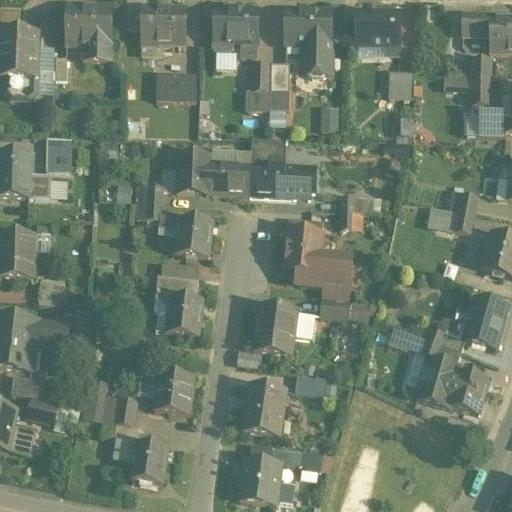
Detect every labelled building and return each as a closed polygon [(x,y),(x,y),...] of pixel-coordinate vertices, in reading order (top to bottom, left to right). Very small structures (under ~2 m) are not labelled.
[(113,13),(67,12),(66,51),(84,51),(83,68),(112,69),(113,13)] [(186,14),(143,13),(142,49),(185,50),(186,14)] [(257,15),(215,14),(214,48),(243,49),(243,64),(256,64),(257,15)] [(330,16),(286,15),(285,49),(310,50),(329,50),(330,16)] [(400,17),(355,17),(354,51),(383,52),(383,53),(399,54),(400,17)] [(491,18),(462,18),(461,41),(480,41),(480,35),(489,35),(489,22),(491,22),(491,18)] [(511,22),(491,22),(489,22),(489,35),(488,57),(511,57),(511,22)] [(37,37),(2,35),(1,66),(0,65),(0,82),(7,82),(35,84),(35,83),(37,37)] [(329,50),(310,50),(310,56),(306,59),(302,59),(302,80),(306,80),(310,84),(322,84),(326,80),(330,80),(331,50),(329,50)] [(489,62),(467,61),(466,80),(471,80),(489,81),(489,62)] [(66,63),(55,63),(54,86),(66,86),(66,63)] [(266,69),(252,69),(251,96),(251,97),(266,97),(266,69)] [(289,69),(266,69),(266,97),(270,97),(269,116),(288,116),(289,69)] [(195,76),(156,75),(156,101),(195,102),(195,76)] [(413,78),(387,77),(386,103),(413,104),(413,78)] [(489,81),(471,80),(470,109),(489,110),(489,81)] [(35,84),(7,82),(6,99),(11,105),(29,105),(34,100),(35,84)] [(511,93),(505,94),(504,121),(478,120),(477,143),(505,144),(505,140),(511,139),(511,93)] [(266,97),(251,97),(251,96),(246,96),(245,116),(269,116),(270,97),(266,97)] [(415,145),(416,124),(396,124),(396,145),(415,145)] [(68,144),(46,144),(46,157),(68,157),(68,144)] [(251,146),(251,158),(249,202),(249,203),(308,205),(309,198),(314,198),(315,172),(285,171),(286,147),(251,146)] [(68,157),(46,157),(45,178),(67,179),(68,157)] [(175,199),(249,202),(251,158),(236,158),(236,170),(209,168),(209,162),(177,161),(175,199)] [(30,161),(0,159),(0,203),(58,205),(58,183),(30,182),(30,161)] [(161,192),(148,191),(147,209),(160,209),(161,192)] [(461,199),(454,198),(450,217),(458,218),(461,199)] [(477,202),(461,199),(458,218),(474,221),(477,202)] [(353,202),(341,201),(340,218),(353,219),(353,202)] [(372,203),(353,202),(353,219),(371,220),(372,203)] [(160,209),(147,209),(146,225),(159,226),(160,209)] [(450,217),(430,213),(427,231),(454,236),(458,218),(450,217)] [(353,219),(340,218),(340,235),(352,236),(353,219)] [(474,221),(458,218),(454,236),(454,237),(470,240),(474,221)] [(211,226),(179,223),(175,261),(207,264),(211,226)] [(310,227),(289,225),(288,236),(309,237),(310,227)] [(288,236),(287,236),(283,275),(297,276),(318,278),(320,260),(322,239),(309,237),(288,236)] [(511,242),(492,237),(480,275),(511,284),(511,242)] [(33,240),(0,239),(0,282),(32,284),(33,258),(49,259),(49,240),(33,240)] [(336,262),(320,260),(318,278),(297,276),(296,289),(348,295),(351,269),(348,266),(338,265),(336,262)] [(198,287),(157,283),(156,301),(171,303),(168,322),(166,339),(197,343),(202,305),(196,304),(198,287)] [(64,287),(41,284),(38,310),(61,312),(64,287)] [(171,303),(156,301),(154,317),(158,320),(158,321),(168,322),(171,303)] [(507,312),(474,303),(462,346),(464,347),(495,355),(507,312)] [(350,309),(321,306),(319,322),(349,325),(350,309)] [(368,312),(350,309),(349,325),(366,328),(368,318),(374,319),(376,311),(369,310),(368,312)] [(295,316),(280,314),(280,313),(260,310),(254,356),(290,361),(295,316)] [(36,326),(0,321),(0,373),(12,375),(30,377),(33,353),(63,357),(66,331),(36,327),(36,326)] [(444,339),(432,334),(427,347),(439,351),(444,339)] [(462,346),(444,339),(439,351),(460,359),(464,347),(462,346)] [(126,342),(112,340),(112,343),(109,343),(107,356),(124,358),(126,342)] [(158,346),(126,342),(124,358),(156,362),(158,346)] [(439,351),(427,347),(422,360),(428,363),(434,364),(439,351)] [(460,359),(439,351),(434,364),(456,371),(460,359)] [(434,364),(428,363),(416,405),(448,414),(449,412),(448,412),(458,375),(460,375),(461,373),(456,371),(434,364)] [(460,375),(458,375),(448,412),(449,412),(478,420),(489,384),(460,375)] [(158,380),(140,378),(137,400),(155,402),(158,380)] [(193,382),(158,378),(158,380),(155,402),(153,417),(188,421),(193,382)] [(325,385),(296,381),(294,399),(322,403),(325,385)] [(38,386),(13,383),(11,399),(36,403),(38,386)] [(285,395),(249,389),(242,437),(278,442),(285,395)] [(136,407),(119,404),(115,430),(132,433),(136,407)] [(57,410),(31,405),(27,423),(54,428),(57,410)] [(15,416),(0,412),(0,454),(29,461),(34,437),(12,432),(15,416)] [(132,433),(115,430),(113,445),(119,446),(119,445),(136,447),(138,434),(132,433)] [(136,447),(119,445),(119,446),(116,465),(133,468),(130,485),(161,490),(167,452),(136,447)] [(303,457),(271,453),(270,467),(280,469),(280,470),(301,472),(303,457)] [(270,467),(245,464),(239,507),(275,511),(275,508),(278,488),(280,470),(280,469),(270,467)] [(294,490),(278,488),(275,508),(291,510),(294,490)]
